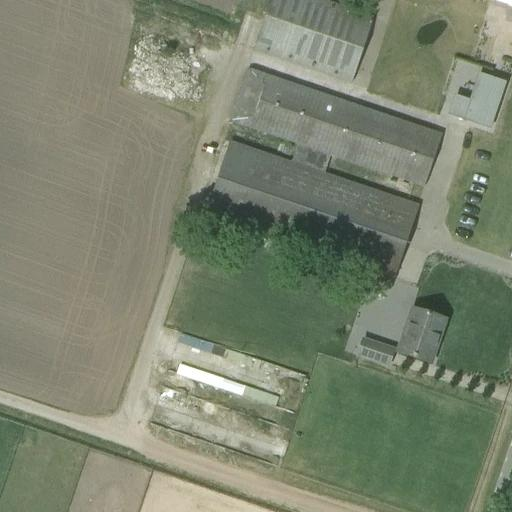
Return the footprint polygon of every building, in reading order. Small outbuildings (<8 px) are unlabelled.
[(271,0),(254,51),(351,83),(373,17),(321,0),(271,0)] [(511,0),(441,0),(415,77),(456,91),(487,0),(511,8),(511,11),(510,18),(511,19),(511,0)] [(478,50),(500,58),(511,26),(489,19),(478,50)] [(229,143),(209,203),(203,219),(392,283),(417,206),(323,175),(329,156),(423,188),(441,136),(247,70),(229,122),(297,145),(292,164),(229,143)] [(454,97),(448,115),(489,129),(504,84),(477,75),(468,101),(454,97)] [(411,310),(405,329),(397,353),(430,364),(445,321),(411,310)] [(171,376),(239,397),(251,358),(183,337),(171,376)] [(363,338),(356,357),(385,366),(390,348),(363,338)] [(271,459),(281,423),(161,387),(149,427),(188,439),(190,435),(271,459)]
